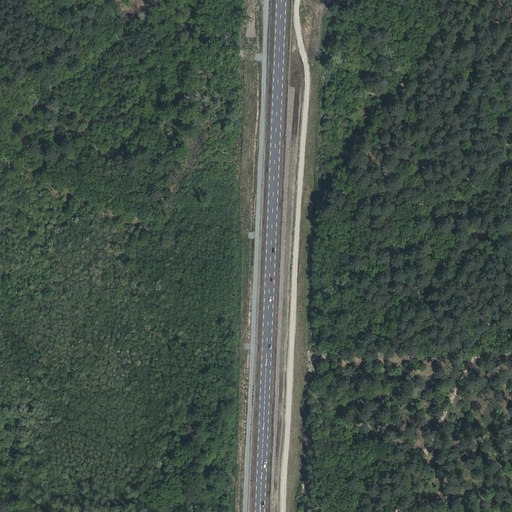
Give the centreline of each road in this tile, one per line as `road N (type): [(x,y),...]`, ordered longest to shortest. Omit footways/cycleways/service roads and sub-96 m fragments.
road 1 (primary): [(261,511),(283,0)]
road 2 (track): [(268,0),(246,511)]
road 3 (track): [(511,354),(479,361),(395,511)]
road 4 (track): [(351,169),(511,174)]
